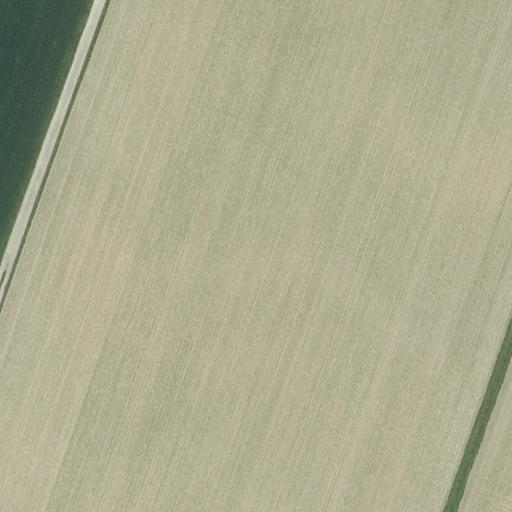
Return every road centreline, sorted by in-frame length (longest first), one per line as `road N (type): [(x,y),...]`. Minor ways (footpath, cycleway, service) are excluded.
road 1 (track): [(100,0),(0,283)]
road 2 (track): [(511,345),(453,511)]
